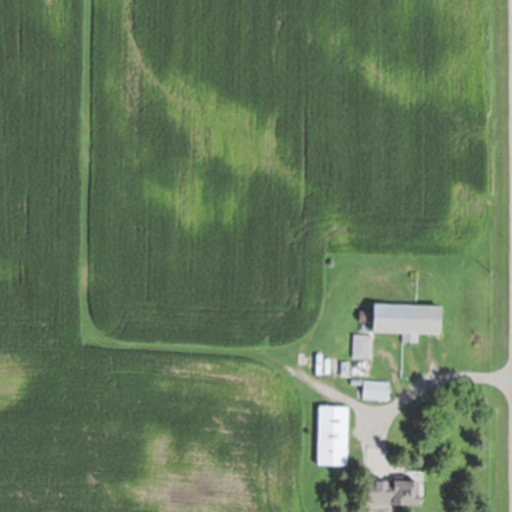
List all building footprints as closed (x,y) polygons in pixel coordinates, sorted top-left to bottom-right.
[(374,296),(441,298),(440,326),(419,325),(418,338),(403,338),(403,325),(373,324),(373,318),(360,317),(360,307),(374,307),(374,296)] [(353,355),(354,331),(373,332),(372,356),(353,355)] [(341,358),(350,358),(349,372),(341,372),(341,358)] [(364,377),(390,378),(389,396),(363,395),(364,377)] [(318,459),(319,401),(349,401),(347,460),(318,459)] [(368,498),(368,475),(376,475),(376,473),(388,473),(388,475),(394,475),(394,472),(419,472),(419,496),(394,496),(394,498),(368,498)]
